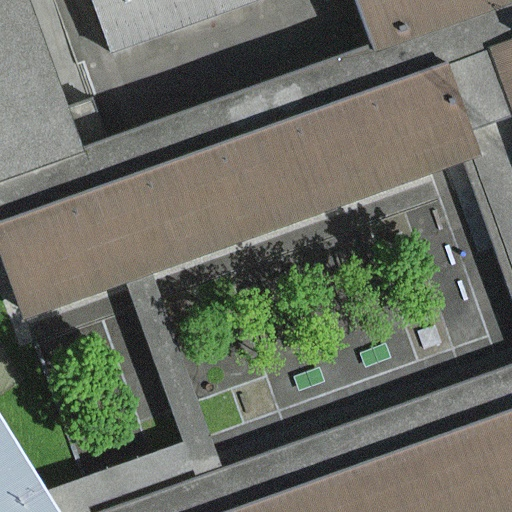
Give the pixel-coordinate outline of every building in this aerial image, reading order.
[(0,0),(0,183),(80,156),(25,0),(0,0)] [(91,0),(109,52),(263,0),(91,0)] [(475,0),(353,0),(368,40),(475,0)] [(511,102),(511,55),(497,61),(511,102)] [(0,216),(0,239),(24,307),(474,145),(442,57),(0,216)] [(463,511),(511,495),(511,397),(189,511),(463,511)] [(0,511),(52,511),(0,426),(0,511)]
